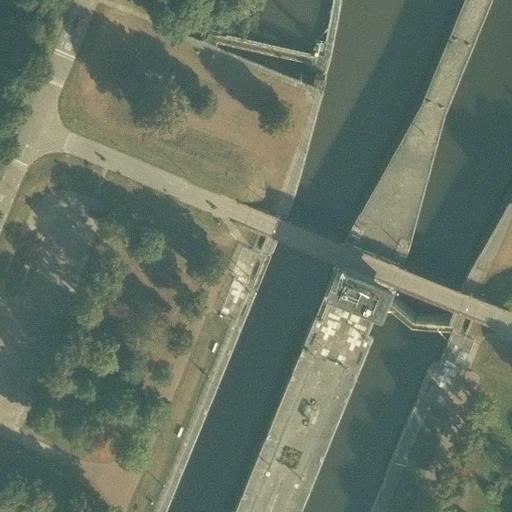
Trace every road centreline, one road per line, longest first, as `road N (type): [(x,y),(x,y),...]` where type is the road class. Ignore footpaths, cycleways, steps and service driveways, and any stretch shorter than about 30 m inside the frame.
road 1 (unclassified): [(511,329),(34,128)]
road 2 (unknown): [(428,511),(470,378)]
road 3 (residential): [(34,128),(86,0)]
